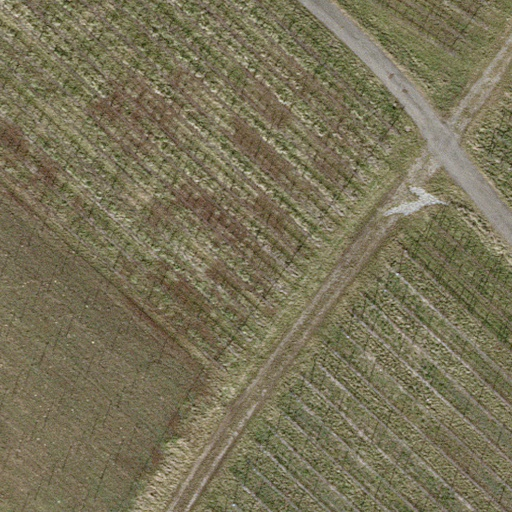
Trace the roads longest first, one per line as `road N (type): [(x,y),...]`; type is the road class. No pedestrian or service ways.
road 1 (track): [(511,50),(225,428),(175,511)]
road 2 (track): [(511,227),(386,64),(314,0)]
